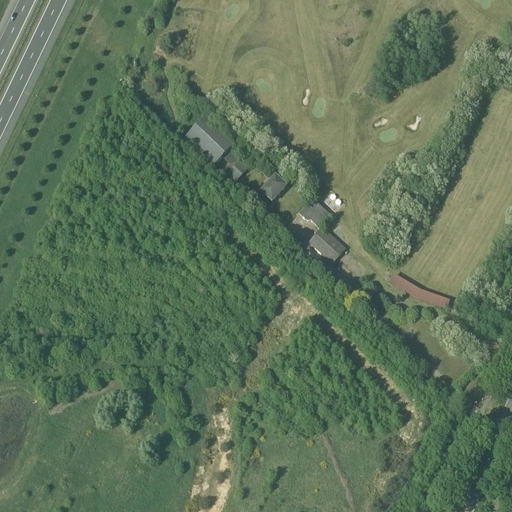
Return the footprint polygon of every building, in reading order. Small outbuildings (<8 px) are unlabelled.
[(235,146),(206,118),(185,140),(214,168),(235,146)] [(233,169),(228,175),(234,181),(246,168),(240,162),(233,169)] [(288,187),(276,176),(266,187),(265,186),(263,186),(254,195),(261,201),(265,197),(273,204),(288,187)] [(331,219),(312,201),(299,215),(305,222),(308,220),(320,231),(331,219)] [(346,251),(322,230),(309,245),(332,266),(346,251)]
